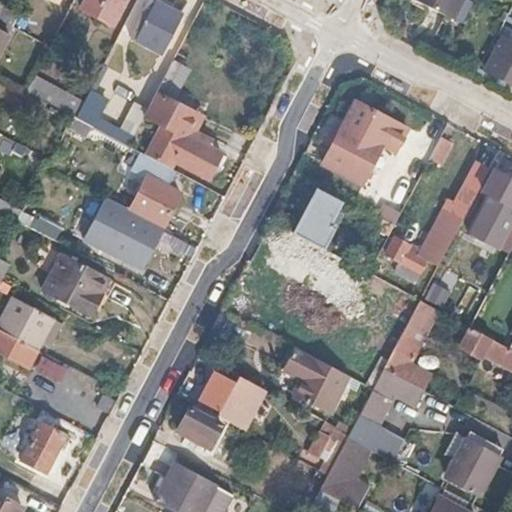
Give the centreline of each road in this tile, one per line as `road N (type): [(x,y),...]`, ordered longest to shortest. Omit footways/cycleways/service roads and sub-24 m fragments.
road 1 (residential): [(88,511),(339,36)]
road 2 (residential): [(339,36),(511,128)]
